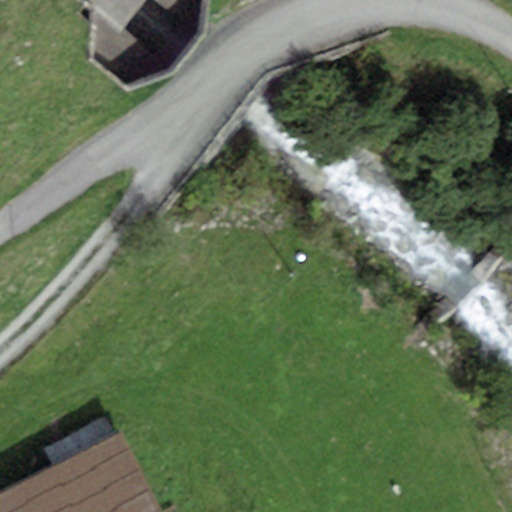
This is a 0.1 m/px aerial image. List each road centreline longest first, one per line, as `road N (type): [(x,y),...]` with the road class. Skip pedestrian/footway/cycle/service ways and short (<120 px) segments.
road 1 (track): [(0,232),(305,20)]
road 2 (track): [(0,348),(154,188),(221,72)]
road 3 (track): [(511,36),(422,1),(365,1),(305,20)]
